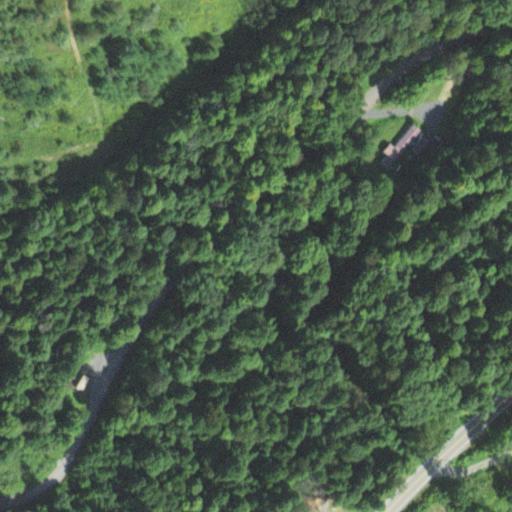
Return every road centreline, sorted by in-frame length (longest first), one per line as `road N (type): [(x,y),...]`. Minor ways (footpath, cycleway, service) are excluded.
road 1 (residential): [(0,504),(52,477),(148,314),(203,247),(395,74),(511,21)]
road 2 (secondary): [(380,511),(511,400)]
